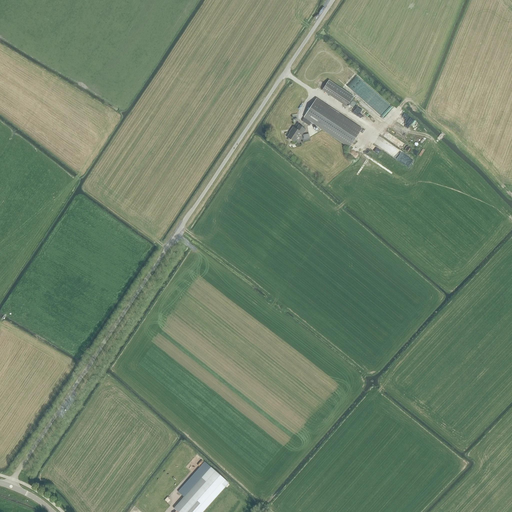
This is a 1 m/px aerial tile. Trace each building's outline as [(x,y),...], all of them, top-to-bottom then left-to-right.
[(348,85),(351,88),(360,78),(356,75),(348,85)] [(382,102),(384,100),(360,79),(354,85),(356,86),(358,85),(360,87),(357,90),(369,101),(372,97),(375,100),(375,99),(379,102),(380,100),(382,102)] [(353,97),(341,89),(329,80),(322,89),(322,90),(346,107),(353,97)] [(361,129),(316,99),(304,117),(304,118),(301,121),(309,126),(311,123),(349,148),(361,129)] [(402,110),(397,118),(410,127),(415,120),(402,110)] [(305,130),(299,125),(296,129),(293,127),(290,131),(291,131),(287,138),(294,143),(299,134),(301,135),(305,130)] [(176,511),(174,511),(202,511),(228,483),(210,467),(204,462),(178,492),(184,497),(173,509),(176,511)]
